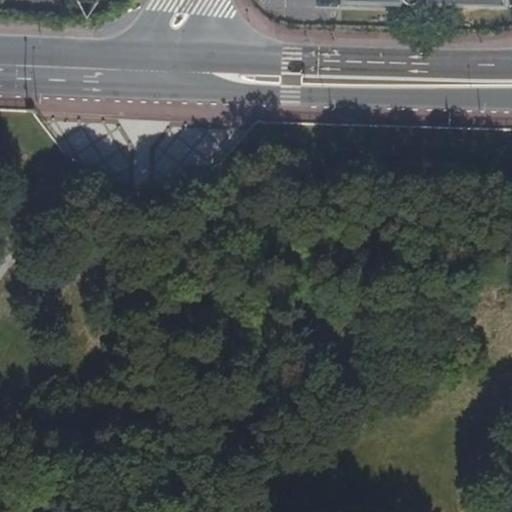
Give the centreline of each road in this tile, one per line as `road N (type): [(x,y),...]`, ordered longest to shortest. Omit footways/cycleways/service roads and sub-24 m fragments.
road 1 (primary): [(199,72),(248,91),(511,96)]
road 2 (primary): [(511,61),(247,58),(199,72)]
road 3 (primary): [(0,64),(135,70)]
